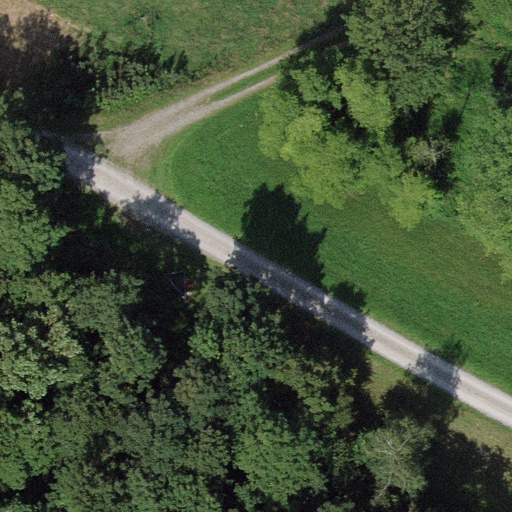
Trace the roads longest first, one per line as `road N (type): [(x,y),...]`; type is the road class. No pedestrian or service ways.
road 1 (track): [(0,126),(511,407)]
road 2 (track): [(48,152),(133,144),(418,0)]
